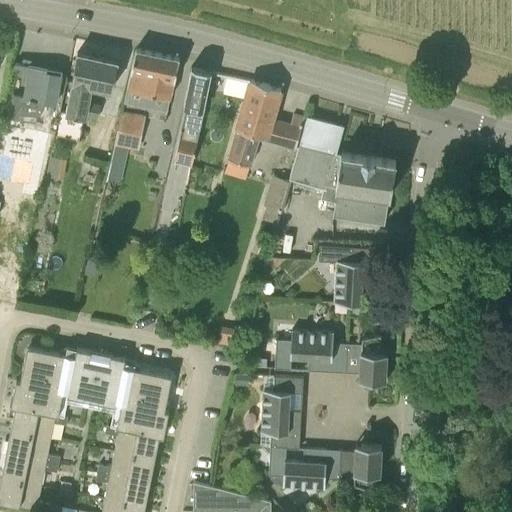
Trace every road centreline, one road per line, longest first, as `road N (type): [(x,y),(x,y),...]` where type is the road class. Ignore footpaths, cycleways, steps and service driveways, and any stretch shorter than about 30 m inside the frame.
road 1 (tertiary): [(441,114),(228,50),(0,2)]
road 2 (residential): [(0,341),(8,320),(23,315),(194,352),(201,369),(172,511)]
road 3 (residential): [(405,411),(425,163),(441,114)]
